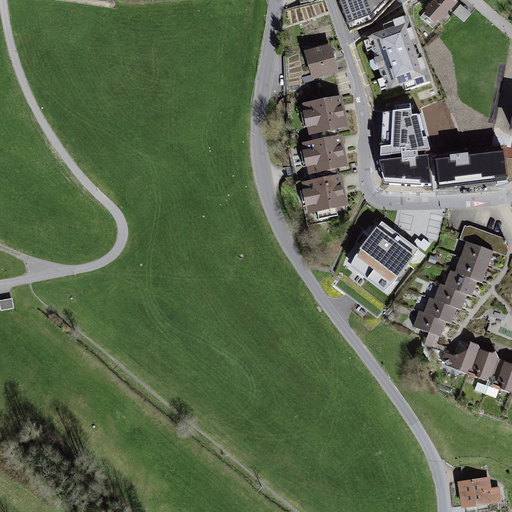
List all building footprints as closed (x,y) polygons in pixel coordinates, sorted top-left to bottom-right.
[(338,0),(350,33),(372,25),(396,0),(338,0)] [(452,0),(435,0),(420,17),(433,28),(456,3),(452,0)] [(461,5),(454,13),(465,23),(472,14),(461,5)] [(386,35),(367,42),(386,94),(402,88),(405,95),(432,85),(421,57),(415,59),(412,50),(417,49),(407,20),(384,29),(386,35)] [(330,47),(302,55),(310,84),(338,76),(330,47)] [(339,99),(300,107),(306,139),(346,131),(339,99)] [(397,115),(381,115),(381,148),(412,147),(412,105),(397,105),(397,115)] [(340,137),(298,146),(305,178),(347,168),(340,137)] [(476,153),(434,159),(438,185),(468,181),(470,191),(501,187),(497,156),(477,159),(476,153)] [(398,161),(377,161),(380,190),(411,190),(411,186),(416,185),(413,162),(399,164),(398,161)] [(341,178),(299,187),(306,219),(348,210),(341,178)] [(379,228),(363,222),(356,240),(335,290),(369,332),(423,256),(420,228),(379,228)] [(466,242),(494,252),(506,256),(508,251),(507,244),(503,243),(504,240),(465,225),(460,239),(466,242)] [(460,257),(488,268),(494,252),(466,242),(460,257)] [(455,273),(477,282),(482,283),(488,268),(460,257),(455,273)] [(445,286),(467,295),(472,297),(477,282),(455,273),(450,271),(445,286)] [(434,300),(457,309),(461,310),(467,295),(445,286),(440,285),(434,300)] [(424,314),(447,322),(452,324),(457,309),(434,300),(430,298),(424,314)] [(13,302),(0,303),(0,306),(1,314),(15,312),(13,302)] [(447,322),(424,314),(419,312),(414,327),(441,337),(447,322)] [(473,369),(480,349),(478,345),(470,342),(468,350),(455,355),(445,352),(442,361),(448,363),(447,366),(467,374),(469,370),(473,369)] [(491,379),(499,359),(496,352),(492,353),(480,349),(473,369),(469,370),(467,374),(488,381),(489,378),(491,377),(491,379)] [(498,381),(505,361),(499,359),(491,379),(493,383),(498,381)] [(511,363),(505,361),(498,381),(493,383),(492,386),(511,393),(511,363)] [(488,387),(476,382),(474,390),(486,394),(488,387)] [(487,478),(462,482),(466,506),(500,501),(498,488),(489,489),(487,478)]
